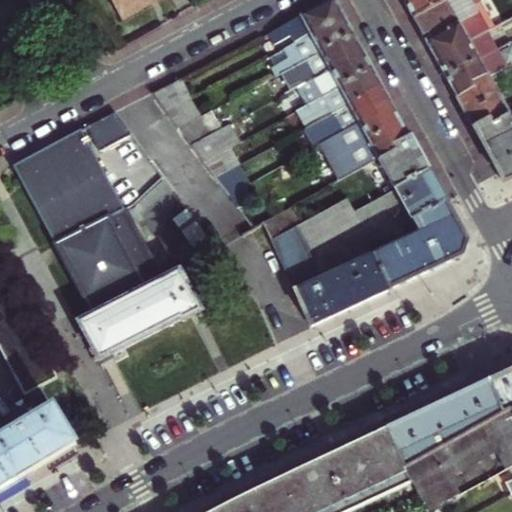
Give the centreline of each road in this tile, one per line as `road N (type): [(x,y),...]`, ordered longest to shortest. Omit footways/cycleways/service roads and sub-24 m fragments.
road 1 (residential): [(511,299),(88,511)]
road 2 (residential): [(363,0),(488,222)]
road 3 (residential): [(106,82),(271,0)]
